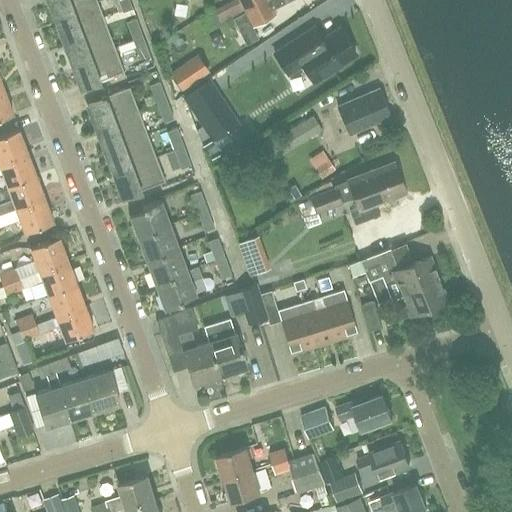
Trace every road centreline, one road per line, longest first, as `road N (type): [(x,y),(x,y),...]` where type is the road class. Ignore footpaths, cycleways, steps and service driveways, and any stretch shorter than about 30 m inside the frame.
road 1 (residential): [(169,432),(8,0)]
road 2 (residential): [(505,329),(372,0)]
road 3 (residential): [(169,432),(402,361)]
road 4 (residential): [(0,483),(169,432)]
road 5 (residential): [(459,511),(402,361)]
